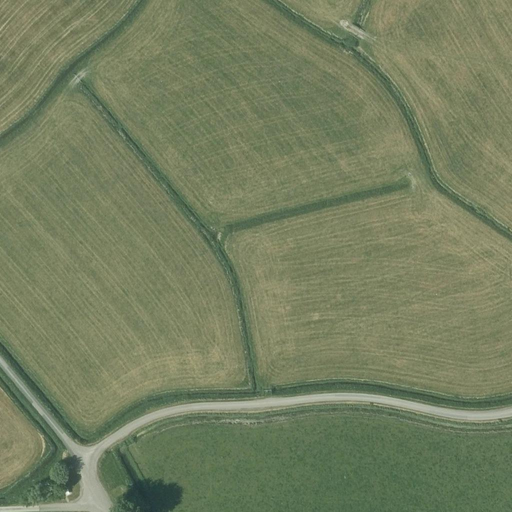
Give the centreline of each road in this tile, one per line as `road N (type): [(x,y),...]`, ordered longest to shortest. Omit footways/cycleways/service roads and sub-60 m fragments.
road 1 (unclassified): [(80,461),(143,420),(206,405),(369,397),(463,416),(511,411)]
road 2 (tertiary): [(80,461),(0,362)]
